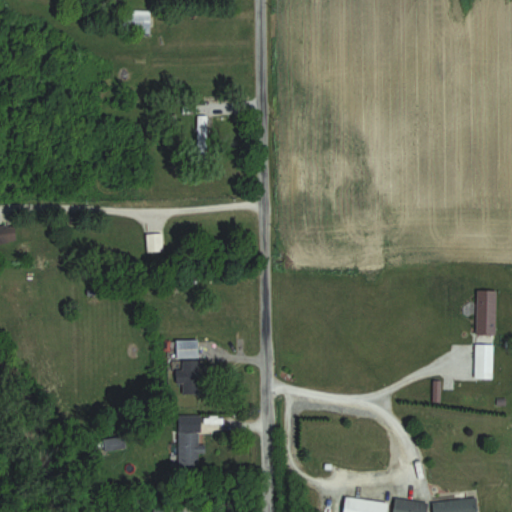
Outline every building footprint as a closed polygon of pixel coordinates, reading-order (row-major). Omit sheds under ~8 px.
[(159,259),(167,251),(135,219),(127,227),(159,259)] [(498,334),(498,289),(478,289),(478,334),(498,334)] [(201,358),(200,358),(201,340),(171,340),(170,372),(181,372),(180,407),(200,407),(201,358)] [(495,343),(476,343),(476,379),(495,379),(495,343)] [(202,453),(207,453),(207,444),(203,444),(203,414),(181,415),(181,472),(202,472),(202,453)] [(389,511),(391,501),(347,496),(345,511),(389,511)] [(394,511),(429,511),(430,501),(396,498),(394,511)] [(433,500),(433,511),(478,511),(478,498),(433,500)]
